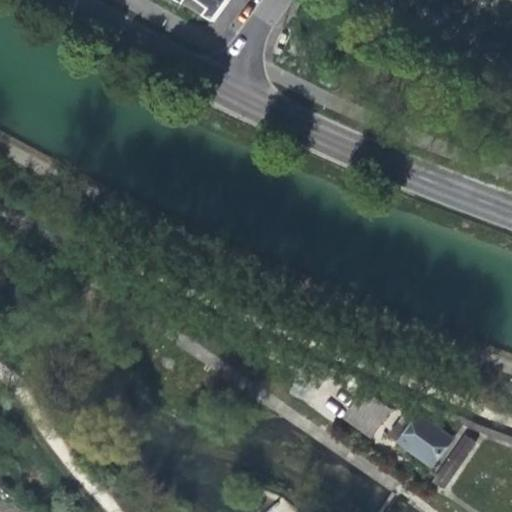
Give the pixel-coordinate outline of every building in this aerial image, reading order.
[(170,0),(209,23),(226,0),(170,0)] [(242,341),(247,329),(237,325),(232,336),(242,341)] [(302,367),(307,355),(261,335),(256,347),(302,367)] [(365,388),(351,407),(378,427),(392,408),(365,388)] [(511,434),(461,415),(447,433),(409,406),(389,434),(431,466),(463,422),(511,440),(511,434)] [(371,437),(378,427),(351,407),(343,418),(371,437)] [(466,433),(434,482),(445,489),(476,439),(466,433)]
